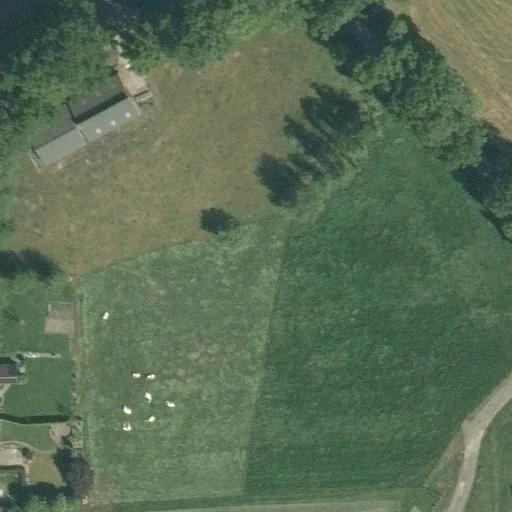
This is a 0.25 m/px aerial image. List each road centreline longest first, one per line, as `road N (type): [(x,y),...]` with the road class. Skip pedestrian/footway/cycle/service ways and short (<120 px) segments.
road 1 (unclassified): [(511,197),(335,0)]
road 2 (unclassified): [(0,100),(190,0)]
